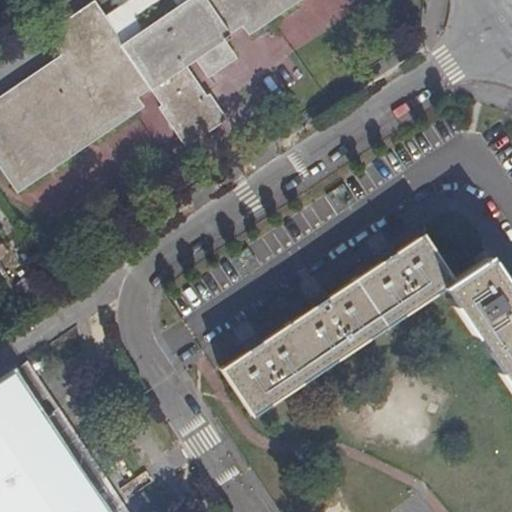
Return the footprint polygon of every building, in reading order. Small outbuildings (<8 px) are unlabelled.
[(122,0),(100,15),(93,4),(41,39),(54,59),(0,95),(0,177),(13,197),(135,114),(132,108),(146,98),(158,117),(155,118),(182,155),(223,127),(205,101),(198,107),(177,78),(192,67),(204,83),(231,65),(223,54),(232,48),(229,44),(242,35),(245,39),(301,0),(122,0)] [(3,6),(0,8),(0,20),(9,14),(3,6)] [(511,295),(505,285),(487,259),(452,282),(421,237),(394,254),(381,263),(327,299),(313,308),(259,345),(246,353),(221,371),(250,416),(442,289),(511,394),(511,295)] [(378,258),(381,263),(394,254),(390,249),(378,258)] [(0,272),(0,296),(11,288),(0,272)] [(0,296),(15,318),(23,311),(41,297),(27,277),(11,288),(0,296)] [(310,303),(313,308),(327,299),(324,294),(310,303)] [(242,348),(246,353),(259,345),(255,340),(242,348)] [(0,388),(0,511),(100,511),(13,380),(0,388)]
